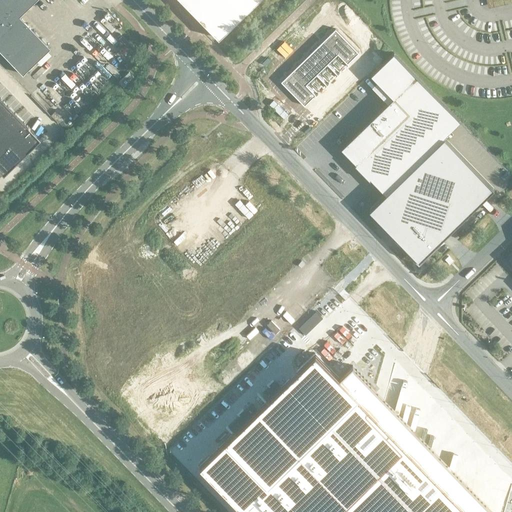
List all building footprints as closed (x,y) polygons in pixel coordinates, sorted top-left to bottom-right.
[(0,0),(0,50),(7,58),(23,74),(50,47),(20,16),(35,0),(0,0)] [(181,0),(219,38),(258,0),(181,0)] [(335,28),(281,81),(304,105),(316,94),(306,84),(338,53),(347,63),(359,52),(335,28)] [(444,137),(460,121),(394,52),(370,75),(393,98),(371,119),(341,148),(356,163),(355,164),(357,167),(358,165),(368,176),(367,177),(369,180),(371,178),(377,185),(386,194),(444,137)] [(123,87),(124,87),(134,77),(128,72),(118,82),(123,87)] [(58,92),(65,99),(70,95),(75,101),(79,98),(68,87),(64,91),(62,88),(58,92)] [(40,139),(0,97),(0,170),(4,174),(40,139)] [(369,210),(401,243),(399,244),(401,246),(402,246),(414,258),(419,253),(424,258),(436,246),(437,247),(439,245),(437,244),(494,189),(444,137),(386,194),(369,210)] [(307,318),(236,244),(245,235),(192,180),(96,272),(106,369),(183,449),(191,441),(207,458),(219,446),(203,430),(299,336),(294,331),(307,318)] [(466,286),(457,293),(459,297),(469,290),(466,286)] [(244,511),(469,511),(315,353),(219,446),(207,458),(199,466),(244,511)]
